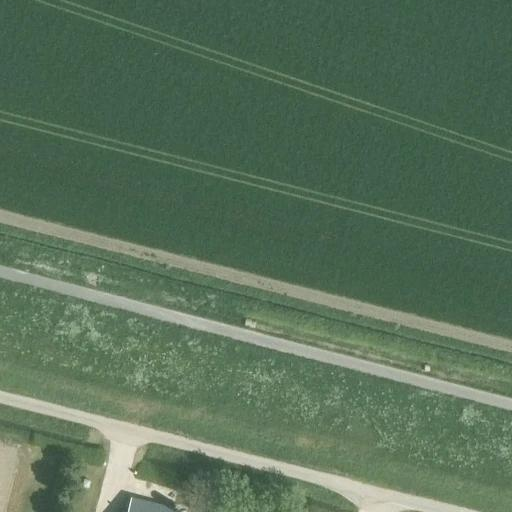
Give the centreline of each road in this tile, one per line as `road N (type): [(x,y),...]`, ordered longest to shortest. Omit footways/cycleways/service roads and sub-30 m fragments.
road 1 (track): [(511,406),(0,272)]
road 2 (unclassified): [(459,511),(0,397)]
